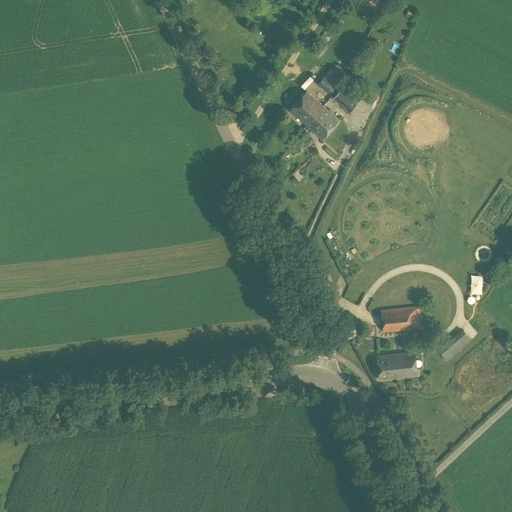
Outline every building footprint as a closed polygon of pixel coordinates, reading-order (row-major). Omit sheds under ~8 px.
[(350,66),(346,63),(342,69),(347,72),(350,66)] [(328,94),(335,86),(324,76),(317,84),(328,94)] [(349,113),(357,104),(340,89),(333,98),(349,113)] [(306,124),(323,105),(306,91),(290,109),(306,124)] [(323,105),(306,124),(322,138),(339,120),(323,105)] [(383,332),(422,328),(420,306),(381,310),(383,332)] [(447,360),(471,339),(462,329),(438,350),(447,360)] [(379,379),(416,375),(414,352),(377,355),(379,379)]
